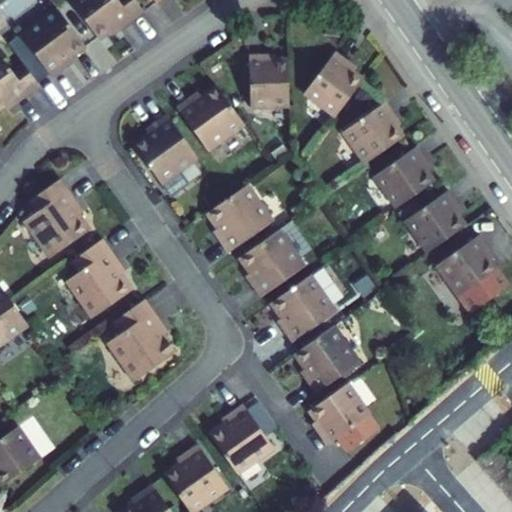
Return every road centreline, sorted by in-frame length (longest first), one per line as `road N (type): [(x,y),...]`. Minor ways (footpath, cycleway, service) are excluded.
road 1 (residential): [(78,116),(224,336)]
road 2 (residential): [(224,336),(214,359),(43,511)]
road 3 (residential): [(244,0),(78,116)]
road 4 (secondary): [(511,160),(397,0)]
road 5 (residential): [(224,336),(314,464)]
